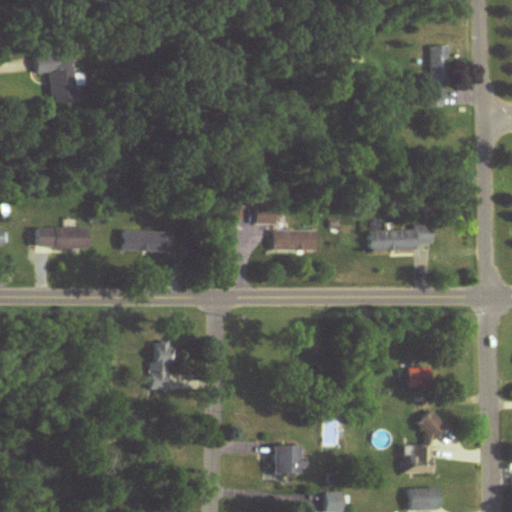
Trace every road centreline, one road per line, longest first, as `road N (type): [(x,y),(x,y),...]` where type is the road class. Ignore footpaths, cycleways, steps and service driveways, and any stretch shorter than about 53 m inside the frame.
road 1 (residential): [(481,0),(490,511)]
road 2 (residential): [(511,299),(0,295)]
road 3 (residential): [(211,300),(208,511)]
